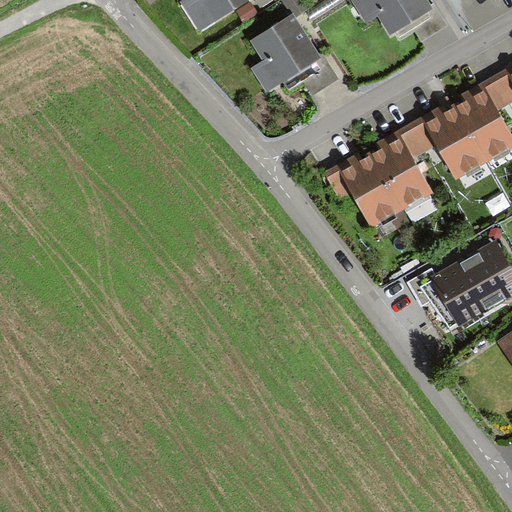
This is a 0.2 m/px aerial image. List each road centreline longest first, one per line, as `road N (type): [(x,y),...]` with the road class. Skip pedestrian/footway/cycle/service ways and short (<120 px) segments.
road 1 (unclassified): [(493,470),(264,165)]
road 2 (residential): [(264,165),(511,23)]
road 3 (unclassified): [(264,165),(112,0)]
